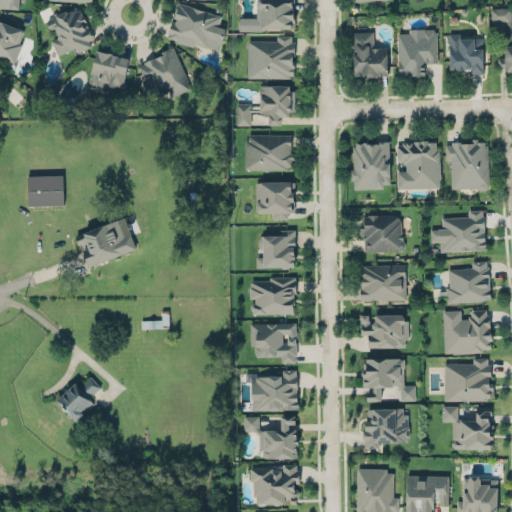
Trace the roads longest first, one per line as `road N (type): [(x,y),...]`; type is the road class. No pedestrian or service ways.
road 1 (residential): [(326,0),(329,313)]
road 2 (residential): [(331,511),(329,313)]
road 3 (residential): [(326,110),(511,105)]
